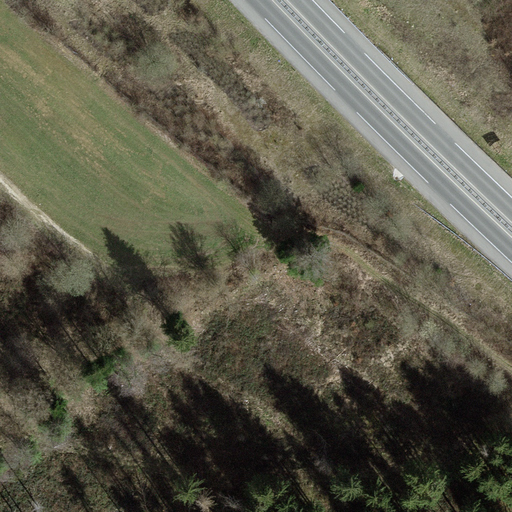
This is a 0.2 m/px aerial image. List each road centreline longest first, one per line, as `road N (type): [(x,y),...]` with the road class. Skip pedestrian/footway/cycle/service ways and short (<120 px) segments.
road 1 (trunk): [(269,0),(511,247)]
road 2 (trunk): [(511,206),(303,0)]
road 3 (track): [(0,174),(108,280)]
